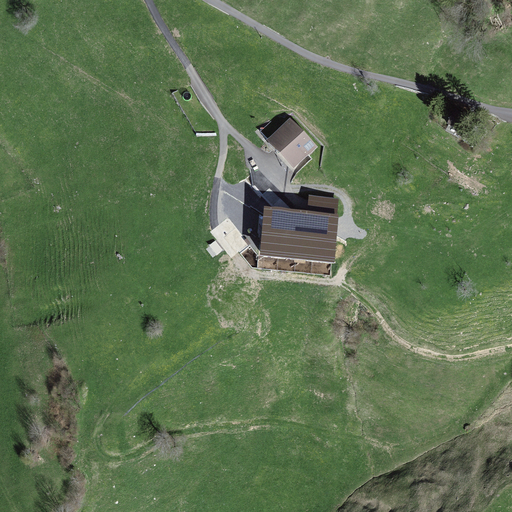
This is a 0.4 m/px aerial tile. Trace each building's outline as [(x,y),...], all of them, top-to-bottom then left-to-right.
[(194,94),(176,106),(191,128),(209,116),(194,94)] [(460,131),(466,119),(454,113),(448,125),(460,131)] [(313,149),(290,125),(271,143),(294,168),(313,149)] [(248,193),(237,183),(218,203),(231,215),(247,231),(251,227),(273,204),(255,186),(248,193)] [(337,201),(311,199),(309,219),(336,221),(337,201)] [(247,231),(231,215),(210,232),(231,258),(260,236),(251,227),(247,231)] [(301,228),(302,218),(267,215),(263,269),(331,274),(334,231),(301,228)]
